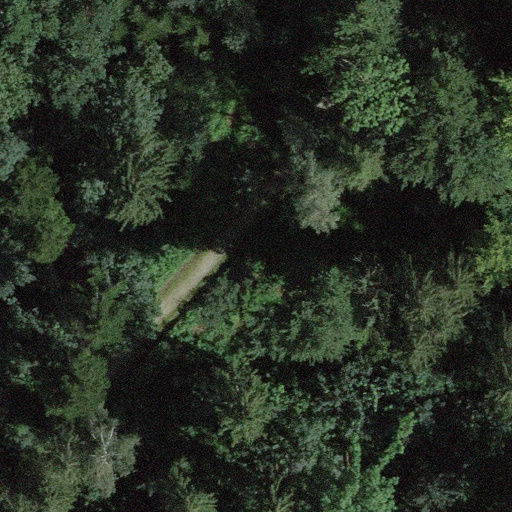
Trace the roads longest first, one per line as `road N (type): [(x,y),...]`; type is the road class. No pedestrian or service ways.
road 1 (track): [(58,511),(95,384),(0,2)]
road 2 (track): [(364,0),(297,158),(95,384)]
